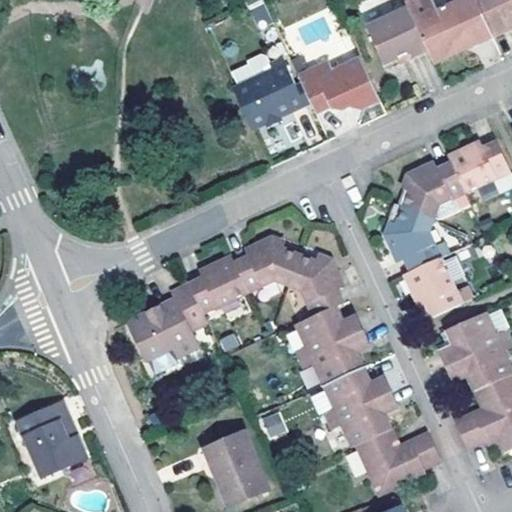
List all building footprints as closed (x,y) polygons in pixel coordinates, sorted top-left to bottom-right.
[(252,14),(259,11),(266,8),(261,0),(251,0),(247,2),(252,14)] [(402,0),(405,6),(411,20),(435,9),(430,0),(402,0)] [(424,49),(427,56),(466,38),(470,45),(490,37),(473,0),(455,0),(435,9),(411,20),(424,49)] [(502,22),(511,17),(511,0),(473,0),(490,37),(505,30),(502,22)] [(408,56),(424,49),(411,20),(405,6),(363,25),(380,63),(393,57),(406,51),(408,56)] [(259,11),(266,27),(273,24),(266,8),(259,11)] [(511,17),(502,22),(505,30),(511,26),(511,17)] [(427,56),(430,62),(470,45),(466,38),(427,56)] [(395,62),(408,56),(406,51),(393,57),(395,62)] [(231,73),(237,86),(268,72),(266,66),(261,55),(246,62),(248,66),(231,73)] [(301,105),(293,88),(280,60),(266,66),(268,72),(237,86),(232,88),(251,128),(263,123),(277,116),(301,105)] [(329,63),(297,77),(300,84),(308,102),(311,110),(324,104),(332,109),(350,101),(353,107),(376,97),(360,61),(333,72),(329,63)] [(293,88),(301,105),(308,102),(300,84),(293,88)] [(280,122),(277,116),(263,123),(265,129),(280,122)] [(479,144),(464,152),(467,159),(482,151),(479,144)] [(467,159),(464,152),(447,160),(450,168),(464,197),(508,174),(494,145),(482,151),(467,159)] [(422,182),(437,175),(433,167),(418,174),(422,182)] [(450,168),(437,175),(422,182),(418,174),(403,181),(402,184),(406,195),(401,209),(430,220),(433,211),(464,197),(450,168)] [(433,211),(430,220),(438,224),(469,209),(464,197),(433,211)] [(409,275),(436,262),(425,237),(430,220),(401,209),(395,228),(386,232),(384,238),(389,251),(397,248),(404,264),(409,275)] [(273,286),(287,291),(298,260),(279,253),(275,245),(272,243),(257,250),(261,256),(246,264),(234,269),(248,298),(273,286)] [(397,248),(389,251),(396,267),(404,264),(397,248)] [(243,257),(246,264),(261,256),(257,250),(243,257)] [(329,279),(335,277),(330,265),(323,262),(315,266),(298,260),(287,291),(301,297),(313,322),(334,312),(342,308),(336,295),(329,279)] [(402,278),(410,296),(416,293),(424,310),(428,320),(457,307),(436,262),(409,275),(402,278)] [(205,318),(248,298),(234,269),(231,263),(213,271),(217,278),(204,284),(191,290),(205,318)] [(200,277),(204,284),(217,278),(213,271),(200,277)] [(342,292),(335,277),(329,279),(336,295),(342,292)] [(175,302),(131,324),(148,361),(173,349),(196,338),(193,331),(208,324),(205,318),(190,288),(173,296),(175,302)] [(417,313),(424,310),(416,293),(410,296),(417,313)] [(334,312),(313,322),(295,330),(305,352),(296,356),(300,363),(362,335),(355,322),(341,327),(334,312)] [(445,372),(506,343),(502,334),(492,338),(481,316),(445,334),(452,350),(438,357),(445,372)] [(314,370),(324,391),(363,373),(355,356),(369,350),(362,335),(300,363),(304,373),(314,370)] [(201,349),(196,338),(174,349),(180,359),(201,349)] [(510,351),(506,343),(445,372),(451,386),(465,380),(472,395),(480,391),(506,379),(509,377),(500,356),(510,351)] [(180,365),(173,349),(149,360),(157,376),(180,365)] [(326,417),(330,426),(391,398),(384,382),(370,388),(363,373),(324,391),(334,413),(326,417)] [(511,449),(511,391),(506,379),(480,391),(488,410),(480,413),(453,426),(463,448),(469,450),(480,445),(483,450),(497,444),(502,454),(511,449)] [(472,395),(480,413),(488,410),(480,391),(472,395)] [(353,451),(355,450),(383,437),(391,434),(384,418),(398,412),(391,398),(330,426),(333,434),(342,430),(353,451)] [(64,405),(21,424),(45,480),(88,460),(79,440),(70,445),(65,435),(75,431),(64,405)] [(285,431),(277,415),(264,422),(272,438),(285,431)] [(79,440),(75,431),(65,435),(70,445),(79,440)] [(245,434),(206,451),(221,484),(227,482),(236,504),(270,490),(245,434)] [(391,434),(383,437),(392,455),(399,452),(391,434)] [(428,439),(399,452),(392,455),(383,437),(355,450),(379,499),(423,478),(421,473),(440,464),(428,439)] [(226,482),(221,485),(230,507),(236,504),(226,482)]
